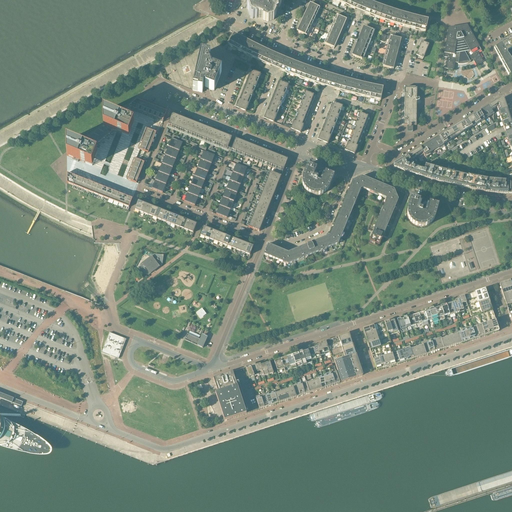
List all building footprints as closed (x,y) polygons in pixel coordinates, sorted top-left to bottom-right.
[(254,0),(252,4),(251,3),(249,8),(251,15),(256,17),(257,16),(263,19),(262,20),(267,22),(274,20),(276,15),(275,14),(278,8),(279,9),(281,4),(279,0),(254,0)] [(363,0),(334,0),(336,1),(345,5),(350,7),(355,10),(359,11),(364,13),(370,16),(374,17),(385,21),(389,22),(400,26),(404,27),(415,30),(420,31),(425,32),(428,20),(418,18),(408,15),(403,14),(393,11),(389,9),(378,6),(374,4),(369,2),(364,0),(363,0)] [(308,8),(307,8),(305,12),(305,13),(301,22),(297,31),(307,36),(320,8),(310,3),(308,8)] [(345,19),(336,15),(324,44),(332,47),(334,48),(336,43),(338,39),(340,34),(346,20),(345,19)] [(465,25),(460,26),(457,27),(454,27),(449,28),(448,29),(443,57),(447,58),(445,69),(453,70),(454,65),(455,63),(458,63),(458,64),(461,65),(463,65),(467,64),(470,62),(470,61),(472,60),(473,61),(476,66),(483,62),(478,52),(481,51),(467,25),(465,25)] [(354,51),(352,56),(353,56),(360,59),(362,60),(366,50),(368,45),(371,46),(372,42),(369,41),(369,40),(373,31),(372,30),(365,27),(363,26),(361,31),(359,36),(357,41),(356,46),(355,46),(354,50),(354,51)] [(308,68),(304,66),(294,62),(284,59),(280,57),(275,55),(266,51),(256,46),(252,44),(243,39),(239,37),(234,34),(228,45),(237,50),(246,55),(251,57),(265,64),(270,66),(276,68),(279,70),(289,74),(300,78),(304,80),(315,83),(319,85),(325,86),(328,88),(334,89),(340,91),(344,92),(355,95),(359,96),(370,98),(376,100),(380,101),(383,88),(377,87),(373,86),(362,84),(358,83),(347,80),(343,79),(337,77),(333,76),(327,74),(319,71),(313,70),(308,68)] [(395,64),(398,49),(400,45),(401,39),(391,36),(383,67),(391,69),(393,69),(395,64)] [(416,55),(420,57),(423,58),(429,44),(421,41),(416,55)] [(511,49),(505,41),(501,43),(507,51),(511,49)] [(511,73),(511,60),(507,53),(507,52),(507,51),(501,43),(494,48),(499,57),(509,76),(511,73)] [(192,90),(192,91),(202,93),(203,87),(205,87),(205,88),(214,92),(221,73),(212,69),(211,70),(208,63),(210,57),(200,55),(192,90)] [(248,105),(255,88),(261,74),(251,70),(236,108),(246,112),(248,105)] [(274,123),(283,99),(288,85),(278,81),(264,119),(274,123)] [(417,89),(415,88),(415,87),(406,87),(406,88),(404,88),(404,125),(407,125),(413,125),(416,126),(416,102),(419,101),(419,99),(417,100),(417,89)] [(301,133),(310,109),(315,96),(305,92),(290,129),(300,133),(301,133)] [(505,104),(503,99),(501,99),(495,102),(498,107),(505,104)] [(163,121),(167,112),(158,109),(137,100),(128,107),(116,117),(115,115),(103,112),(104,127),(99,131),(94,134),(89,138),(84,142),(80,146),(67,141),(67,156),(67,173),(67,183),(73,186),(129,208),(132,199),(130,198),(133,191),(136,183),(144,163),(148,153),(156,132),(161,127),(163,121)] [(328,144),(337,120),(343,106),(333,102),(318,140),(328,144)] [(498,107),(495,102),(489,106),(492,111),(497,108),(496,107),(498,107)] [(493,114),(492,111),(489,106),(484,109),(489,117),(493,114)] [(489,117),(484,109),(480,112),(484,119),(489,117)] [(508,114),(506,109),(498,112),(500,117),(508,114)] [(484,119),(480,112),(475,114),(480,122),(484,119)] [(355,154),(364,130),(369,117),(359,113),(345,151),(354,155),(355,154)] [(172,114),(168,125),(174,127),(179,129),(183,131),(188,133),(192,134),(197,136),(201,138),(206,140),(210,141),(215,143),(219,145),(219,147),(220,147),(219,149),(221,149),(223,146),(228,148),(232,138),(172,114)] [(480,122),(475,114),(471,117),(476,124),(480,122)] [(510,119),(508,114),(500,117),(502,122),(510,119)] [(476,124),(471,117),(467,119),(472,127),(476,124)] [(472,127),(467,119),(463,122),(468,129),(472,127)] [(468,129),(463,122),(459,124),(464,132),(468,129)] [(464,132),(459,124),(455,127),(460,135),(464,132)] [(460,135),(455,127),(451,129),(456,137),(460,135)] [(456,137),(451,129),(447,132),(451,140),(456,137)] [(451,140),(447,132),(443,135),(447,142),(451,140)] [(447,142),(443,135),(439,137),(443,144),(447,142)] [(444,146),(443,144),(439,137),(434,140),(440,149),(444,146)] [(172,139),(168,147),(174,149),(177,141),(172,139)] [(288,160),(235,139),(231,150),(276,167),(283,170),(288,160)] [(440,149),(434,140),(429,143),(434,150),(435,152),(440,149)] [(182,143),(177,141),(174,149),(179,152),(182,143)] [(434,150),(429,143),(425,145),(430,153),(434,150)] [(430,153),(425,145),(420,148),(423,153),(425,158),(431,155),(430,153)] [(168,147),(165,156),(170,158),(174,149),(168,147)] [(423,153),(420,148),(414,152),(416,157),(423,153)] [(179,152),(174,149),(170,158),(176,160),(179,152)] [(204,151),(200,160),(206,162),(209,153),(204,151)] [(416,157),(414,152),(407,156),(410,161),(416,157)] [(209,153),(206,162),(211,164),(215,166),(216,164),(212,162),(215,156),(209,153)] [(165,156),(162,164),(167,166),(170,158),(165,156)] [(407,156),(403,159),(407,164),(410,166),(412,164),(410,161),(407,156)] [(176,160),(170,158),(167,166),(173,168),(176,160)] [(403,159),(393,165),(394,168),(410,173),(412,166),(410,166),(407,164),(403,159)] [(200,160),(197,168),(203,170),(206,162),(200,160)] [(211,164),(206,162),(203,170),(208,173),(211,164)] [(162,164),(158,172),(164,175),(167,166),(162,164)] [(236,164),(233,173),(238,175),(241,166),(236,164)] [(315,175),(314,174),(317,169),(307,165),(303,176),(303,177),(302,177),(302,178),(302,179),(302,180),(302,181),(302,182),(302,183),(302,184),(302,185),(303,186),(303,187),(303,188),(304,189),(305,190),(306,191),(307,192),(308,193),(310,194),(311,194),(312,195),(313,195),(314,195),(314,196),(316,196),(317,196),(319,195),(320,195),(321,195),(322,194),(323,194),(324,193),(325,193),(326,192),(327,191),(327,190),(328,189),(329,188),(330,187),(334,176),(325,172),(322,179),(320,178),(321,177),(320,175),(322,174),(320,171),(318,173),(318,174),(316,175),(315,175)] [(173,168),(167,166),(164,175),(169,177),(173,168)] [(241,166),(238,175),(243,177),(247,179),(248,176),(244,175),(247,168),(241,166)] [(412,166),(410,173),(416,175),(418,168),(412,166)] [(259,232),(283,170),(276,167),(274,174),(270,172),(249,228),(259,232)] [(197,168),(194,177),(199,179),(203,170),(197,168)] [(208,173),(203,170),(199,179),(205,181),(208,173)] [(442,170),(439,182),(443,183),(448,184),(452,185),(455,173),(446,171),(442,170)] [(158,172),(155,181),(160,183),(164,175),(158,172)] [(226,177),(225,179),(229,181),(235,183),(238,175),(233,173),(230,178),(226,176),(226,177)] [(455,173),(452,185),(456,186),(461,187),(465,188),(468,177),(463,175),(459,174),(455,173)] [(169,177),(164,175),(160,183),(166,185),(169,177)] [(243,177),(238,175),(235,183),(240,185),(243,177)] [(468,177),(465,188),(470,189),(475,190),(477,178),(473,177),(468,176),(468,177)] [(194,177),(190,185),(196,187),(199,179),(194,177)] [(367,179),(362,177),(357,179),(361,189),(362,189),(374,194),(378,183),(370,180),(370,179),(368,178),(367,179)] [(477,178),(475,190),(480,191),(485,192),(487,180),(482,179),(477,178)] [(205,181),(199,179),(196,187),(201,189),(205,181)] [(349,189),(346,197),(356,201),(361,189),(357,179),(352,181),(350,186),(349,186),(348,188),(349,189)] [(492,180),(489,193),(494,193),(498,194),(503,194),(508,194),(507,181),(505,181),(501,180),(496,180),(492,180)] [(155,181),(152,189),(157,192),(160,183),(155,181)] [(229,181),(226,189),(231,192),(235,183),(229,181)] [(166,185),(160,183),(157,192),(163,194),(166,185)] [(235,183),(231,192),(237,194),(241,195),(242,193),(238,191),(240,185),(235,183)] [(386,187),(378,183),(374,194),(385,198),(386,199),(396,195),(394,190),(389,188),(389,187),(387,186),(386,187)] [(190,185),(187,193),(193,196),(196,187),(190,185)] [(201,189),(196,187),(193,196),(198,198),(201,189)] [(226,189),(223,198),(228,200),(231,192),(226,189)] [(237,194),(231,192),(228,200),(234,202),(237,194)] [(187,193),(184,202),(189,204),(193,196),(187,193)] [(396,195),(386,199),(386,200),(381,211),(391,216),(395,207),(396,208),(397,206),(396,205),(398,200),(396,195)] [(198,198),(193,196),(189,204),(195,206),(198,198)] [(341,207),(338,216),(348,220),(356,201),(346,197),(342,205),(341,205),(340,207),(341,207)] [(429,202),(428,207),(426,206),(425,205),(426,204),(424,202),(422,204),(422,205),(421,206),(419,206),(420,200),(411,197),(408,208),(407,210),(407,212),(407,213),(407,215),(408,217),(408,218),(409,220),(410,221),(411,222),(412,224),(414,225),(415,225),(417,226),(418,227),(420,227),(422,227),(423,227),(425,226),(427,226),(428,225),(430,224),(431,223),(432,222),(433,221),(434,219),(435,218),(435,216),(438,205),(429,202)] [(223,198),(219,206),(225,208),(228,200),(223,198)] [(234,202),(228,200),(225,208),(230,210),(234,202)] [(138,201),(134,210),(139,212),(140,209),(143,203),(138,201)] [(219,206),(216,215),(221,217),(225,208),(219,206)] [(161,210),(156,208),(153,217),(157,219),(161,210)] [(225,208),(221,217),(227,219),(231,220),(232,218),(228,217),(230,210),(225,208)] [(381,211),(378,220),(373,231),(383,235),(387,226),(388,227),(389,224),(388,224),(391,216),(381,211)] [(333,226),(330,235),(340,239),(348,220),(338,216),(334,224),(333,224),(332,226),(333,226)] [(197,224),(192,222),(188,231),(193,233),(197,224)] [(208,229),(204,227),(200,236),(205,238),(208,229)] [(209,239),(208,242),(213,243),(214,241),(217,232),(213,231),(209,239)] [(371,237),(369,241),(379,245),(382,237),(383,235),(373,231),(371,237)] [(327,237),(318,240),(323,250),(338,244),(340,239),(330,235),(329,236),(328,235),(326,236),(327,237)] [(231,238),(226,236),(223,245),(227,247),(231,238)] [(308,245),(299,248),(304,258),(305,257),(323,250),(318,240),(310,244),(310,242),(307,243),(308,245)] [(253,247),(249,245),(245,254),(250,255),(253,247)] [(276,248),(268,245),(264,255),(283,263),(287,252),(279,249),(279,248),(277,247),(276,248)] [(288,253),(287,252),(283,263),(288,265),(304,258),(299,248),(291,251),(291,250),(288,251),(289,252),(288,253)] [(154,255),(150,257),(141,265),(140,274),(149,275),(161,265),(162,265),(163,256),(154,254),(154,255)] [(511,286),(510,281),(499,284),(501,290),(511,286)] [(511,291),(511,287),(511,286),(501,290),(503,295),(511,291)] [(486,312),(484,307),(483,302),(481,296),(479,291),(473,293),(464,296),(467,307),(470,317),(473,316),(474,319),(474,321),(476,327),(477,329),(482,328),(486,326),(491,325),(492,325),(490,318),(494,317),(494,316),(490,317),(488,311),(486,312)] [(511,297),(511,291),(503,295),(504,300),(511,297)] [(464,296),(459,298),(459,299),(460,299),(463,308),(467,307),(464,296)] [(459,299),(455,301),(455,302),(456,302),(459,313),(464,311),(463,308),(460,299),(459,299)] [(455,302),(451,304),(454,314),(459,313),(456,302),(455,302)] [(451,304),(446,305),(449,315),(450,316),(454,314),(451,304)] [(449,315),(446,305),(441,307),(444,316),(449,315)] [(490,305),(484,307),(486,312),(488,311),(490,317),(494,316),(490,305)] [(444,316),(441,307),(434,309),(438,321),(445,319),(444,316)] [(438,321),(434,309),(433,309),(433,308),(429,309),(430,311),(429,311),(433,323),(438,321)] [(433,323),(429,311),(424,312),(428,325),(433,323)] [(424,312),(419,314),(423,326),(428,325),(424,312)] [(423,326),(419,314),(412,316),(415,325),(416,328),(423,326)] [(415,325),(412,316),(407,318),(410,327),(415,325)] [(411,330),(410,327),(407,318),(406,317),(403,318),(404,319),(403,319),(407,332),(411,330)] [(499,331),(494,317),(490,318),(492,325),(491,325),(494,333),(499,331)] [(407,332),(403,319),(397,321),(401,333),(407,332)] [(389,321),(384,322),(387,333),(388,333),(389,336),(393,334),(392,331),(389,322),(389,321)] [(389,322),(392,331),(393,334),(398,333),(394,321),(389,322)] [(391,343),(388,333),(387,333),(384,322),(371,327),(363,329),(377,371),(395,365),(392,354),(390,348),(389,347),(388,344),(391,343)] [(476,339),(472,328),(471,326),(467,328),(471,340),(476,339)] [(471,340),(467,328),(462,329),(463,331),(466,342),(471,340)] [(98,351),(95,360),(115,367),(118,360),(126,339),(109,333),(102,352),(101,352),(98,351)] [(462,343),(458,333),(452,335),(456,345),(462,343)] [(187,334),(185,338),(184,340),(202,348),(207,337),(203,335),(201,340),(187,334)] [(349,334),(338,337),(340,342),(350,339),(349,334)] [(456,345),(452,335),(446,336),(450,347),(456,345)] [(450,347),(446,336),(440,338),(444,349),(450,347)] [(345,358),(343,353),(341,348),(340,342),(338,337),(335,338),(326,341),(329,352),(332,362),(334,362),(345,358)] [(444,349),(440,338),(436,340),(439,351),(444,349)] [(352,344),(350,339),(340,342),(341,348),(352,344)] [(435,352),(431,341),(431,339),(426,341),(430,354),(435,352)] [(326,341),(321,343),(321,344),(325,355),(326,357),(330,356),(329,352),(326,341)] [(430,354),(426,341),(421,343),(422,344),(425,355),(430,354)] [(325,355),(321,344),(316,346),(317,347),(320,356),(325,355)] [(354,349),(352,344),(341,348),(343,353),(354,349)] [(425,355),(422,344),(416,346),(419,357),(425,355)] [(414,359),(410,348),(410,346),(405,348),(405,350),(409,360),(414,359)] [(419,357),(416,346),(410,348),(414,359),(419,357)] [(320,356),(317,347),(312,349),(316,359),(321,358),(320,356)] [(316,359),(312,349),(308,350),(311,361),(316,359)] [(355,355),(354,349),(343,353),(345,358),(355,355)] [(312,363),(311,361),(308,350),(302,352),(306,364),(312,363)] [(306,364),(302,352),(297,354),(301,366),(306,364)] [(400,363),(396,353),(392,354),(395,365),(400,363)] [(301,366),(297,354),(292,356),(296,368),(301,366)] [(355,355),(345,358),(334,362),(341,383),(362,376),(355,355)] [(296,368),(292,356),(287,357),(291,370),(296,368)] [(287,357),(281,359),(285,372),(286,375),(288,374),(287,371),(291,370),(287,357)] [(285,372),(281,359),(274,361),(278,374),(285,372)] [(273,373),(270,363),(268,363),(267,362),(264,363),(265,364),(268,375),(273,373)] [(263,375),(260,364),(258,365),(257,364),(255,365),(258,375),(259,377),(263,375)] [(268,375),(265,364),(263,365),(262,364),(260,364),(263,375),(264,376),(268,375)] [(254,378),(254,376),(251,366),(246,367),(249,380),(254,378)] [(233,372),(213,378),(217,392),(215,393),(224,421),(227,420),(246,414),(245,410),(247,409),(238,381),(236,382),(233,372)] [(335,384),(332,374),(331,372),(326,374),(327,375),(330,386),(335,384)] [(340,383),(336,372),(332,374),(335,384),(340,383)] [(321,389),(318,378),(312,380),(315,391),(321,389)] [(315,391),(312,380),(306,382),(309,393),(315,391)] [(305,394),(301,384),(297,385),(300,396),(305,394)] [(300,396),(297,385),(291,387),(295,398),(300,396)] [(295,398),(291,387),(286,389),(289,399),(295,398)] [(284,401),(280,391),(280,389),(273,391),(274,393),(277,403),(284,401)] [(289,399),(286,389),(280,391),(284,401),(289,399)] [(0,393),(0,398),(21,407),(23,402),(0,393)] [(269,406),(265,396),(265,394),(260,395),(264,408),(269,406)] [(264,408),(260,395),(255,397),(259,409),(264,408)] [(0,447),(13,451),(31,455),(44,456),(49,455),(52,453),(51,449),(48,444),(38,437),(20,427),(5,419),(0,416),(0,447)]
